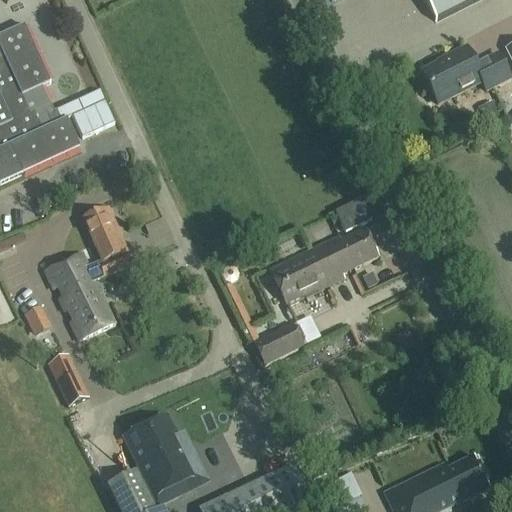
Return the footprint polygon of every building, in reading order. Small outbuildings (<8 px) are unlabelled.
[(424,0),(435,21),(477,0),(424,0)] [(48,119),(54,116),(51,110),(42,89),(50,85),(24,27),(0,37),(0,186),(21,176),(79,150),(66,121),(52,127),(48,119)] [(475,72),(465,51),(445,61),(446,63),(421,76),(436,106),(481,84),(486,93),(509,81),(497,56),(483,63),(485,67),(475,72)] [(98,90),(51,110),(54,116),(48,119),(52,127),(66,121),(73,118),(83,140),(115,126),(98,90)] [(103,279),(132,266),(107,210),(82,221),(101,263),(96,265),(88,269),(81,255),(44,274),(53,292),(59,289),(64,299),(59,301),(65,313),(69,311),(74,321),(69,324),(79,343),(115,325),(94,285),(101,281),(104,280),(103,279)] [(310,253),(327,289),(344,281),(343,277),(378,260),(364,231),(341,243),(339,239),(310,253)] [(314,295),(327,289),(310,253),(268,272),(286,309),(306,299),(304,295),(310,292),(314,295)] [(237,282),(238,276),(236,270),(229,267),(223,270),(220,277),(221,279),(223,284),(230,287),(235,284),(237,283),(237,282)] [(363,278),(368,289),(377,285),(372,274),(363,278)] [(50,331),(40,311),(25,318),(35,338),(50,331)] [(263,368),(303,348),(291,325),(252,344),(263,368)] [(91,411),(86,401),(89,400),(68,356),(46,367),(67,411),(68,410),(73,420),(91,411)] [(207,484),(194,459),(187,463),(176,440),(166,420),(125,440),(151,494),(154,500),(175,490),(178,498),(207,484)] [(488,490),(472,459),(445,472),(442,466),(384,495),(392,511),(449,511),(449,510),(488,490)] [(197,511),(296,511),(309,506),(290,467),(197,511)] [(159,511),(152,511),(134,475),(106,488),(117,511),(162,511),(159,511)] [(349,475),(323,488),(334,510),(360,497),(349,475)]
